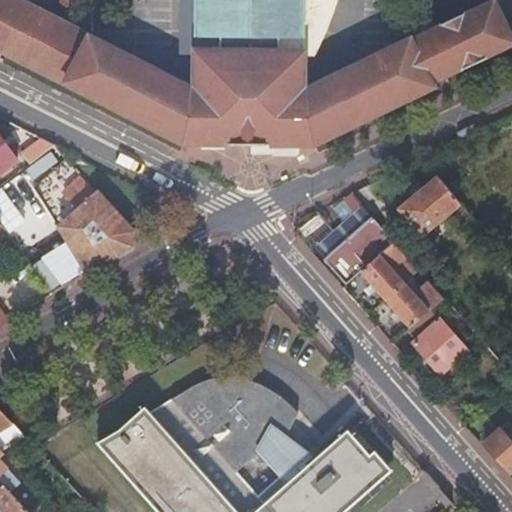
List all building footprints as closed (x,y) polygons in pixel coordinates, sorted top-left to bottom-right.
[(0,0),(0,53),(1,50),(60,80),(182,141),(193,142),(194,143),(303,144),(303,143),(313,143),(433,86),(431,83),(511,43),(511,35),(494,0),(486,0),(429,28),(429,0),(403,0),(403,30),(410,37),(300,90),(301,55),(192,55),(192,87),(84,33),(18,0),(0,0)] [(192,55),(301,55),(302,0),(178,0),(177,54),(192,55)] [(0,174),(18,161),(0,137),(0,174)] [(55,145),(44,139),(32,148),(39,157),(55,145)] [(59,227),(87,272),(131,246),(132,230),(81,173),(72,182),(84,195),(80,198),(85,204),(59,227)] [(422,235),(459,202),(438,177),(400,209),(422,235)] [(345,284),(361,270),(378,255),(393,243),(372,218),(323,260),(345,284)] [(361,270),(385,298),(403,283),(418,270),(411,262),(393,243),(378,255),(361,270)] [(418,270),(425,279),(437,268),(424,252),(411,262),(418,270)] [(45,258),(34,265),(51,289),(61,282),(45,258)] [(429,310),(443,299),(427,281),(413,294),(403,283),(385,298),(395,309),(394,311),(409,328),(410,327),(429,310)] [(0,325),(8,321),(0,310),(0,325)] [(438,320),(429,310),(410,327),(409,328),(407,330),(415,340),(412,342),(440,373),(467,350),(439,319),(438,320)] [(157,511),(344,511),(392,470),(376,451),(370,455),(348,430),(316,459),(286,435),(297,413),(291,406),(283,399),(269,390),(257,384),(245,381),(234,378),(225,377),(216,378),(211,379),(207,380),(197,384),(194,385),(96,445),(157,511)] [(0,429),(12,422),(0,409),(0,429)] [(12,422),(0,429),(0,449),(0,450),(24,435),(12,422)] [(511,470),(511,429),(506,423),(497,431),(494,428),(483,438),(486,440),(484,443),(511,472),(511,470)] [(0,480),(3,484),(10,491),(16,485),(1,470),(4,467),(0,462),(0,455),(3,453),(0,450),(0,449),(0,480)] [(423,469),(416,475),(442,503),(448,498),(423,469)] [(5,511),(28,511),(10,491),(3,484),(0,486),(0,511),(3,511),(5,511)] [(442,503),(446,508),(453,504),(448,498),(442,503)]
